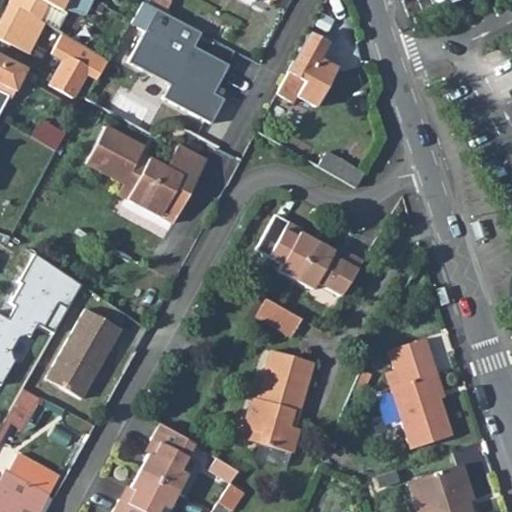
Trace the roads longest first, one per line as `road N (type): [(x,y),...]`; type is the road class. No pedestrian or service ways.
road 1 (residential): [(428,173),(344,203),(287,175),(249,181),(65,511)]
road 2 (unknown): [(310,0),(157,269)]
road 3 (residential): [(428,173),(511,422)]
road 4 (residential): [(373,0),(428,173)]
